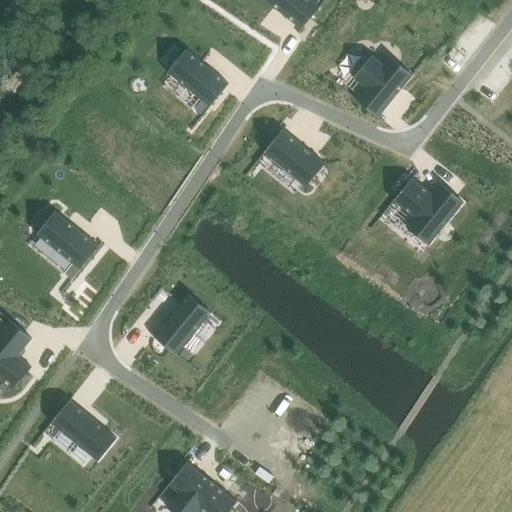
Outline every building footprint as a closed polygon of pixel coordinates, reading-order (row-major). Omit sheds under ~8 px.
[(311,0),(264,0),(291,21),(301,29),(301,30),(302,30),(321,7),(320,7),(311,0)] [(187,49),(168,73),(202,100),(209,106),(210,107),(229,84),(187,49)] [(373,56),(354,79),(365,88),(356,99),(355,99),(378,118),(379,118),(379,117),(413,76),(390,57),(384,65),(373,56)] [(202,100),(195,108),(202,114),(209,106),(202,100)] [(283,130),(264,153),(265,153),(307,187),(326,164),(294,139),(284,131),(284,130),(283,130)] [(412,178),(394,201),(414,217),(407,226),(406,227),(429,246),(430,245),(464,203),(441,184),(433,195),(412,178)] [(56,212),(38,234),(73,263),(65,274),(72,279),(73,280),(81,270),(99,247),(99,246),(56,212)] [(155,336),(154,337),(177,355),(178,355),(212,313),(188,294),(155,336)] [(0,379),(13,391),(32,368),(18,357),(33,339),(10,320),(9,321),(0,332),(0,379)] [(185,349),(180,355),(186,360),(191,354),(185,349)] [(70,400),(51,423),(52,424),(98,462),(117,439),(71,401),(70,400)] [(178,493),(167,507),(172,511),(201,511),(202,511),(229,511),(237,502),(188,463),(188,462),(169,485),(170,486),(178,493)] [(224,469),(219,474),(227,480),(232,475),(224,469)]
